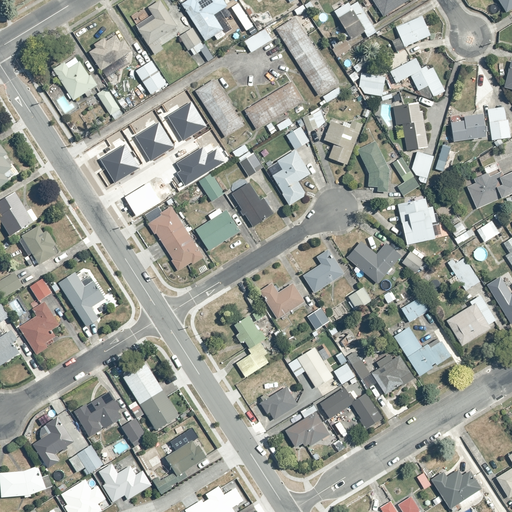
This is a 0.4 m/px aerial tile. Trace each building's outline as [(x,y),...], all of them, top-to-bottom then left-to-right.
[(179,26),(161,0),(160,0),(150,7),(154,13),(136,25),(156,54),(165,49),(158,39),(179,26)] [(206,40),(215,35),(218,40),(227,35),(223,30),(228,26),(221,15),(219,11),(228,5),(224,0),(200,0),(199,1),(199,0),(188,0),(183,4),(206,40)] [(374,0),(384,16),(409,0),(374,0)] [(511,0),(500,0),(507,12),(511,9),(511,0)] [(367,30),(349,2),(335,11),(352,39),(367,30)] [(244,26),(246,24),(252,21),(245,10),(235,16),(242,27),(244,26)] [(397,50),(405,46),(432,35),(423,15),(396,27),(401,36),(392,40),(397,50)] [(322,95),(329,90),(339,85),(296,16),(276,28),(319,97),(322,95)] [(206,47),(192,28),(180,36),(190,51),(193,56),(206,47)] [(272,40),(265,29),(245,40),(252,52),(272,40)] [(118,34),(107,41),(105,37),(96,44),(98,47),(90,52),(107,76),(129,61),(125,55),(133,50),(126,39),(122,41),(118,34)] [(352,48),(346,39),(334,49),(340,57),(352,48)] [(70,99),(73,97),(75,100),(85,93),(88,97),(94,93),(91,89),(100,83),(93,73),(90,74),(81,60),(79,62),(76,57),(56,70),(60,77),(70,92),(67,94),(70,99)] [(424,72),(417,58),(390,71),(396,83),(411,75),(421,94),(431,89),(435,97),(446,91),(434,67),(424,72)] [(143,81),(152,94),(168,84),(159,71),(153,60),(137,70),(143,81)] [(356,70),(349,75),(354,82),(361,78),(356,70)] [(362,73),(360,86),(365,93),(384,96),(386,76),(362,73)] [(245,125),(216,78),(197,90),(226,137),(245,125)] [(304,101),(292,81),(245,110),(257,130),(304,101)] [(124,113),(107,86),(97,93),(115,119),(124,113)] [(340,86),(323,96),(327,103),(344,93),(340,86)] [(195,104),(187,90),(179,95),(188,109),(195,104)] [(428,147),(422,101),(394,105),(398,138),(406,137),(407,150),(428,147)] [(507,119),(505,106),(488,109),(492,140),(511,137),(509,119),(507,119)] [(327,122),(319,108),(302,118),(310,132),(327,122)] [(488,137),(485,113),(463,116),(464,120),(451,121),(454,141),(488,137)] [(294,124),(289,117),(276,125),(281,132),(294,124)] [(364,124),(354,120),(353,124),(345,121),(343,124),(333,120),(325,139),(335,143),(330,157),(348,164),(364,124)] [(272,122),(265,127),(270,136),(278,131),(272,122)] [(310,141),(301,126),(287,134),(295,149),(310,141)] [(396,187),(403,197),(421,186),(412,170),(408,173),(399,158),(395,160),(386,160),(376,140),(359,149),(370,171),(369,191),(391,191),(391,165),(395,165),(405,182),(396,187)] [(155,195),(169,186),(159,170),(165,166),(156,151),(152,154),(145,142),(133,150),(130,145),(115,154),(117,158),(111,162),(119,174),(122,173),(131,187),(145,179),(155,195)] [(250,150),(245,143),(232,150),(237,158),(250,150)] [(0,187),(10,179),(6,175),(13,170),(4,159),(9,155),(0,144),(0,187)] [(283,170),(274,175),(276,179),(269,184),(276,197),(284,193),(291,204),(308,194),(299,180),(311,173),(297,149),(278,160),(283,170)] [(417,151),(413,169),(421,182),(427,184),(434,155),(417,151)] [(255,153),(252,155),(250,152),(240,159),(242,161),(240,163),(249,177),(264,167),(255,153)] [(511,172),(503,176),(501,172),(491,177),(489,172),(475,178),(477,183),(468,187),(477,209),(511,194),(511,172)] [(225,193),(213,173),(200,182),(213,201),(225,193)] [(263,200),(250,182),(232,194),(254,226),(275,212),(266,198),(263,200)] [(27,211),(16,191),(0,200),(0,219),(10,236),(38,220),(31,209),(27,211)] [(439,237),(439,235),(443,234),(437,212),(436,213),(434,206),(428,207),(426,197),(399,204),(404,224),(400,225),(405,243),(409,242),(409,245),(439,237)] [(145,215),(157,234),(158,233),(174,258),(173,259),(180,270),(194,262),(195,263),(204,257),(172,206),(160,213),(157,208),(145,215)] [(224,212),(221,207),(209,214),(212,220),(197,229),(210,250),(241,231),(228,210),(224,212)] [(500,233),(492,220),(477,229),(485,242),(500,233)] [(449,228),(453,236),(466,229),(462,221),(449,228)] [(38,226),(21,237),(22,238),(18,241),(28,255),(31,252),(39,265),(56,254),(51,246),(55,243),(47,232),(44,234),(38,226)] [(467,231),(453,239),(457,245),(470,237),(467,231)] [(511,237),(503,242),(510,253),(506,255),(511,265),(511,237)] [(378,283),(388,272),(390,274),(394,269),(392,267),(402,255),(387,242),(377,254),(362,241),(348,257),(378,283)] [(345,274),(329,249),(318,256),(323,264),(304,275),(315,293),(345,274)] [(417,253),(410,252),(403,262),(417,272),(425,262),(421,259),(422,255),(418,254),(417,253)] [(462,253),(447,262),(465,292),(480,282),(462,253)] [(35,278),(27,266),(0,283),(0,293),(3,298),(35,278)] [(79,325),(84,322),(87,327),(99,319),(92,307),(107,298),(96,280),(85,287),(76,272),(59,283),(78,313),(73,316),(79,325)] [(53,292),(43,278),(29,287),(39,302),(53,292)] [(306,301),(294,282),(279,292),(273,282),(260,290),(278,319),(306,301)] [(372,300),(364,287),(350,296),(357,309),(372,300)] [(392,291),(384,295),(388,303),(396,299),(392,291)] [(268,338),(257,321),(268,314),(254,292),(248,296),(257,311),(252,313),(235,324),(240,332),(237,334),(242,343),(246,340),(251,349),(268,338)] [(511,294),(499,302),(511,323),(511,294)] [(432,309),(424,295),(401,308),(409,322),(432,309)] [(497,320),(481,295),(470,302),(472,305),(447,320),(463,345),(492,327),(490,324),(497,320)] [(46,341),(53,337),(49,331),(61,323),(46,301),(33,309),(37,315),(19,327),(37,355),(50,346),(46,341)] [(0,322),(9,317),(0,303),(0,322)] [(331,320),(322,307),(308,316),(316,330),(331,320)] [(422,346),(410,326),(395,335),(420,376),(452,356),(439,335),(429,342),(422,346)] [(12,330),(9,332),(0,337),(0,366),(20,353),(22,352),(15,341),(18,339),(12,330)] [(268,352),(262,343),(250,350),(252,353),(237,362),(246,377),(270,362),(265,354),(268,352)] [(335,376),(315,345),(288,362),(297,376),(307,370),(317,387),(335,376)] [(415,378),(399,355),(373,373),(387,394),(402,384),(403,386),(415,378)] [(147,363),(124,377),(137,399),(128,405),(131,410),(163,390),(147,363)] [(355,376),(347,363),(335,370),(342,384),(355,376)] [(357,400),(347,385),(321,404),(331,418),(352,404),(368,428),(383,418),(366,393),(357,400)] [(287,386),(261,403),(268,413),(270,412),(275,420),(299,404),(287,386)] [(90,437),(122,418),(118,411),(122,409),(111,390),(75,412),(90,437)] [(179,416),(163,390),(131,410),(136,418),(145,412),(156,430),(179,416)] [(304,442),(306,445),(310,443),(312,445),(332,433),(314,403),(301,411),(306,418),(287,429),(297,447),(304,442)] [(69,449),(68,447),(74,443),(58,417),(47,424),(52,433),(34,444),(48,468),(59,462),(55,454),(62,450),(64,452),(69,449)] [(121,428),(134,447),(145,440),(142,437),(146,434),(136,418),(121,428)] [(213,454),(201,435),(166,458),(178,476),(213,454)] [(104,464),(91,445),(69,460),(77,472),(84,468),(88,474),(104,464)] [(511,452),(509,455),(511,459),(511,467),(497,477),(509,498),(511,495),(511,452)] [(138,474),(132,464),(118,473),(112,464),(99,472),(106,483),(103,485),(113,502),(125,495),(128,499),(151,485),(143,471),(138,474)] [(32,495),(31,494),(53,487),(49,475),(43,476),(40,466),(18,472),(1,473),(2,496),(25,496),(25,498),(32,495)] [(484,497),(480,490),(484,488),(473,470),(465,475),(461,468),(448,476),(446,471),(433,479),(450,507),(453,511),(454,511),(460,508),(462,510),(484,497)] [(432,484),(425,472),(418,477),(425,489),(432,484)] [(92,490),(85,480),(61,494),(67,504),(65,506),(68,511),(99,511),(103,510),(99,503),(106,499),(98,486),(92,490)] [(225,495),(219,486),(206,494),(209,499),(204,502),(202,500),(185,510),(186,511),(234,511),(235,511),(232,508),(244,500),(236,488),(225,495)] [(423,511),(412,493),(397,502),(403,511),(423,511)] [(399,511),(392,500),(381,507),(383,511),(377,511),(376,510),(372,511),(399,511)]
